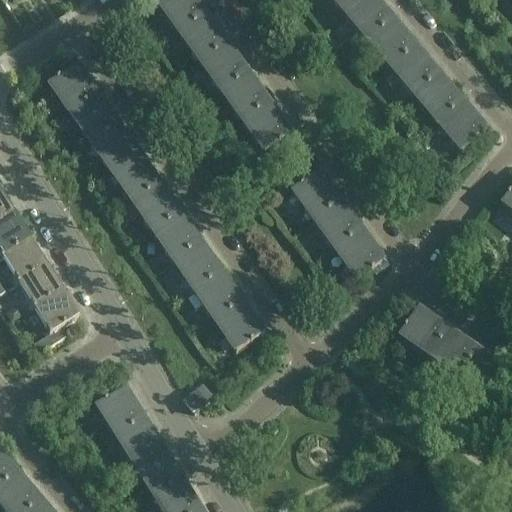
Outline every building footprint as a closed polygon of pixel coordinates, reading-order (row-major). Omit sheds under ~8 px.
[(191,0),(169,0),(160,6),(167,17),(164,19),(180,40),(183,38),(182,36),(203,21),(202,20),(194,8),(196,6),(191,0)] [(327,0),(345,20),(348,17),(346,15),(364,0),(327,0)] [(364,0),(346,15),(348,17),(354,24),(351,27),(368,47),(371,45),(370,43),(389,26),(389,25),(379,14),(381,12),(371,0),(364,0)] [(203,21),(182,36),(183,38),(189,46),(186,49),(201,70),(204,68),(202,65),(224,50),(223,50),(215,37),(217,36),(206,20),(205,19),(205,18),(202,20),(203,21)] [(389,26),(370,43),(371,45),(377,52),(375,55),(391,75),(395,72),(393,70),(413,53),(403,41),(405,39),(392,25),(392,24),(391,23),(389,25),(389,26)] [(224,50),(202,65),(204,68),(209,75),(206,78),(222,99),(225,97),(223,95),(245,79),(236,67),(238,65),(227,49),(226,48),(223,50),(224,50)] [(413,53),(393,70),(395,72),(401,79),(398,82),(415,102),(418,100),(416,98),(436,81),(436,80),(426,69),(428,67),(416,52),(415,51),(413,53)] [(76,70),(52,87),(59,97),(56,100),(71,122),(74,120),(72,117),(94,102),(93,101),(85,89),(87,87),(76,70)] [(245,79),(223,95),(225,97),(230,104),(227,107),(243,128),(246,126),(244,124),(266,109),(265,109),(257,96),(259,94),(248,78),(247,77),(245,79)] [(436,81),(416,98),(418,100),(424,107),(421,110),(438,129),(442,127),(440,125),(460,108),(459,108),(449,96),(452,94),(439,79),(438,79),(438,78),(436,80),(436,81)] [(94,102),(72,117),(74,120),(79,127),(76,130),(91,151),(95,149),(93,147),(115,132),(114,130),(105,118),(108,116),(97,100),(96,99),(93,101),(94,102)] [(460,108),(440,125),(442,127),(447,134),(445,137),(461,156),(473,146),(475,144),(484,136),(472,123),(475,121),(463,107),(462,106),(459,108),(460,108)] [(266,109),(244,124),(246,126),(251,134),(248,136),(263,157),(277,147),(279,145),(288,139),(278,125),(280,123),(269,108),(268,107),(265,109),(266,109)] [(115,132),(93,147),(95,149),(100,157),(97,159),(112,181),(115,179),(114,176),(135,161),(135,160),(126,148),(128,146),(117,130),(117,129),(116,129),(114,130),(115,132)] [(135,161),(114,176),(115,179),(120,186),(117,189),(132,210),(136,208),(134,206),(156,191),(156,190),(147,177),(149,176),(138,160),(137,159),(137,158),(135,160),(135,161)] [(318,177),(294,194),(302,204),(299,207),(314,228),(317,226),(316,224),(337,208),(328,196),(330,194),(318,177)] [(156,191),(134,206),(136,208),(141,216),(138,218),(153,240),(156,238),(155,235),(176,220),(167,207),(170,206),(159,190),(158,189),(156,190),(156,191)] [(511,211),(511,214),(511,191),(503,203),(511,209),(511,211)] [(0,197),(0,226),(13,218),(0,197)] [(337,208),(316,224),(317,226),(323,234),(320,236),(335,257),(338,255),(337,253),(358,238),(358,237),(349,225),(351,223),(340,208),(339,207),(339,206),(337,208)] [(13,218),(0,226),(0,261),(0,262),(2,261),(2,260),(29,244),(13,218)] [(176,220),(155,235),(156,238),(161,245),(158,248),(173,269),(177,267),(175,265),(197,250),(196,250),(188,237),(190,236),(179,220),(178,218),(176,220)] [(358,238),(337,253),(338,255),(344,263),(341,265),(355,286),(369,276),(372,274),(380,268),(370,254),(372,252),(361,237),(360,236),(360,235),(358,237),(358,238)] [(29,244),(2,260),(2,261),(14,280),(12,282),(16,288),(18,286),(45,269),(29,244)] [(197,250),(175,265),(177,267),(182,275),(179,277),(194,299),(197,297),(196,295),(217,280),(217,279),(208,267),(211,265),(200,249),(199,248),(196,250),(197,250)] [(45,269),(18,286),(30,306),(28,307),(32,313),(34,312),(34,311),(61,295),(45,269)] [(217,280),(196,295),(197,297),(203,304),(199,307),(214,328),(218,326),(216,324),(238,309),(237,309),(229,296),(231,295),(220,279),(219,278),(217,279),(217,280)] [(48,338),(32,348),(38,357),(65,340),(59,332),(77,321),(61,295),(34,311),(34,312),(46,331),(44,333),(48,338)] [(238,309),(216,324),(218,326),(223,334),(220,337),(234,357),(249,347),(251,345),(259,340),(250,326),(252,324),(241,309),(240,307),(237,309),(238,309)] [(17,309),(5,316),(11,326),(23,318),(17,309)] [(408,347),(430,362),(432,359),(430,357),(445,336),(445,335),(432,327),(434,324),(417,312),(400,336),(410,343),(408,347)] [(445,336),(430,357),(432,359),(440,364),(438,367),(459,382),(462,379),(460,378),(475,356),(474,356),(462,347),(463,345),(446,333),(445,335),(445,336)] [(475,356),(460,378),(462,379),(470,385),(468,388),(488,402),(506,378),(505,377),(492,368),(493,366),(478,355),(477,354),(476,353),(474,356),(475,356)] [(193,417),(211,404),(201,392),(184,406),(193,417)] [(123,393),(98,409),(105,420),(102,422),(116,444),(119,442),(118,440),(140,426),(132,413),(135,411),(132,407),(123,393)] [(140,426),(118,440),(119,442),(124,450),(121,453),(135,475),(138,473),(137,471),(159,457),(159,456),(151,443),(154,442),(151,437),(144,425),(143,424),(140,426)] [(159,457),(137,471),(138,473),(143,481),(140,483),(154,505),(158,504),(156,501),(178,487),(170,474),(173,472),(170,467),(163,456),(162,455),(159,456),(159,457)] [(0,459),(0,491),(14,480),(13,480),(3,468),(6,466),(2,462),(0,459)] [(14,480),(0,491),(0,503),(2,506),(0,507),(0,510),(1,511),(31,511),(37,507),(27,495),(29,494),(26,490),(16,478),(13,480),(14,480)] [(178,487),(156,501),(158,504),(162,511),(161,511),(194,511),(189,504),(192,502),(189,498),(182,486),(181,485),(178,487)]
